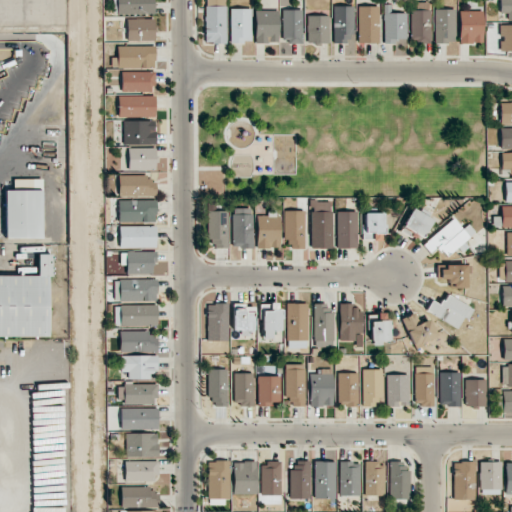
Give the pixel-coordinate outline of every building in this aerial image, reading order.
[(154,14),(153,0),(113,0),(114,14),(154,14)] [(511,0),(499,0),(500,13),(507,13),(507,20),(511,20),(511,0)] [(410,10),(411,42),(431,41),(430,8),(424,8),(423,3),(417,3),(417,10),(410,10)] [(407,13),(390,13),(391,5),(384,4),(383,43),(397,44),(397,39),(406,39),(407,13)] [(353,6),(334,6),(333,43),(352,44),(353,6)] [(379,6),(358,6),(358,43),(379,43),(379,6)] [(251,8),(230,8),(230,42),(251,42),(251,8)] [(302,9),(282,10),(283,43),(302,43),(302,9)] [(435,43),(455,43),(455,9),(435,9),(435,43)] [(278,10),(255,10),(255,42),(278,42),(278,10)] [(482,43),(483,11),(460,10),(459,43),(482,43)] [(307,43),(329,43),(329,15),(307,15),(307,43)] [(155,41),(154,18),(126,19),(127,41),(155,41)] [(500,51),(511,50),(511,24),(500,25),(501,42),(500,42),(500,51)] [(155,46),(117,46),(117,57),(110,57),(110,67),(154,68),(155,46)] [(154,71),(120,72),(120,91),(154,91),(154,71)] [(155,116),(155,96),(117,96),(117,117),(155,116)] [(511,102),(500,103),(500,124),(511,123),(511,102)] [(155,120),(122,121),(123,144),(155,144),(155,120)] [(511,128),(500,129),(500,148),(511,148),(511,128)] [(155,148),(128,148),(128,170),(155,169),(155,148)] [(511,152),(501,152),(501,169),(511,168),(511,152)] [(118,196),(156,195),(155,176),(117,176),(118,196)] [(42,179),(13,179),(13,190),(4,190),(3,238),(41,239),(42,179)] [(117,222),(156,222),(156,200),(117,200),(117,222)] [(311,248),(331,248),(331,201),(310,201),(311,248)] [(511,205),(501,206),(500,219),(493,219),(493,227),(511,226),(511,205)] [(252,208),(232,208),(231,248),(252,248),(252,208)] [(433,219),(412,208),(400,229),(421,241),(433,219)] [(257,248),(279,248),(278,210),(267,211),(267,215),(256,216),(257,248)] [(304,211),(284,210),(284,249),(304,249),(304,211)] [(207,242),(215,242),(215,248),(228,248),(227,211),(207,211),(207,242)] [(356,211),(336,212),(336,248),(357,248),(356,211)] [(363,213),(364,238),(372,238),(372,234),(384,233),(383,213),(363,213)] [(457,247),(462,253),(468,247),(464,242),(475,232),(467,224),(462,228),(453,218),(422,245),(429,253),(435,247),(445,258),(457,247)] [(156,226),(119,226),(119,248),(155,248),(156,226)] [(156,251),(120,252),(120,265),(126,265),(126,274),(152,273),(152,264),(156,264),(156,251)] [(0,336),(48,337),(48,276),(51,276),(51,254),(37,254),(37,276),(0,275),(0,336)] [(436,281),(449,282),(449,288),(466,288),(467,273),(470,273),(471,265),(436,264),(436,281)] [(156,279),(114,280),(114,301),(156,301),(156,279)] [(511,286),(501,286),(501,306),(511,305),(511,286)] [(459,327),(463,317),(469,320),(474,307),(444,295),(441,304),(430,300),(425,313),(459,327)] [(228,340),(227,303),(206,304),(207,341),(228,340)] [(280,331),(280,304),(262,303),(261,338),(273,338),(273,331),(280,331)] [(306,303),(286,303),(287,348),(307,348),(306,303)] [(314,347),(333,347),(333,312),(327,312),(327,303),(313,304),(314,347)] [(362,332),(361,309),(352,310),(352,303),(338,303),(339,341),(355,341),(355,333),(362,332)] [(156,305),(114,305),(114,326),(157,326),(156,305)] [(232,332),(254,332),(254,305),(232,305),(232,332)] [(402,317),(412,347),(437,339),(430,319),(419,323),(416,313),(402,317)] [(371,344),(390,343),(389,320),(381,320),(381,318),(370,318),(371,344)] [(148,331),(119,332),(119,352),(157,351),(157,333),(148,333),(148,331)] [(511,338),(503,338),(502,359),(511,359),(511,338)] [(156,355),(120,356),(120,373),(127,373),(127,379),(157,378),(156,355)] [(304,405),(305,364),(285,364),(285,405),(304,405)] [(511,364),(501,364),(501,386),(511,386),(511,364)] [(433,405),(433,366),(414,367),(415,405),(433,405)] [(207,397),(213,397),(213,406),(227,406),(227,369),(207,369),(207,397)] [(332,369),(320,369),(320,373),(309,373),(310,406),(333,405),(332,369)] [(376,406),(376,398),(382,398),(382,369),(362,369),(362,406),(376,406)] [(438,406),(459,406),(460,372),(439,372),(438,406)] [(253,373),(234,373),(233,405),(253,405),(253,373)] [(337,373),(338,406),(357,406),(357,373),(337,373)] [(408,375),(386,375),(387,406),(408,406),(408,375)] [(280,376),(257,376),(258,406),(281,405),(280,376)] [(486,406),(486,380),(465,380),(465,406),(486,406)] [(156,383),(123,384),(124,404),(156,403),(156,383)] [(502,413),(511,412),(511,390),(502,391),(502,413)] [(158,408),(120,409),(120,430),(158,429),(158,408)] [(157,433),(125,433),(125,457),(158,456),(157,433)] [(124,461),(124,481),(158,481),(157,461),(124,461)] [(207,461),(207,498),(228,499),(229,461),(207,461)] [(256,461),(232,461),(233,494),(257,494),(256,461)] [(309,499),(309,461),(294,461),(294,470),(289,470),(289,499),(309,499)] [(334,498),(335,461),(314,461),(314,498),(334,498)] [(359,496),(360,462),(339,461),(338,495),(359,496)] [(383,496),(384,462),(365,461),(364,495),(383,496)] [(409,499),(410,470),(403,470),(404,462),(389,461),(388,499),(409,499)] [(474,461),(452,462),(453,500),(475,499),(474,461)] [(500,461),(479,462),(479,489),(501,488),(500,461)] [(260,462),(261,495),(280,495),(280,462),(260,462)] [(120,507),(158,506),(158,487),(120,487),(120,507)]
